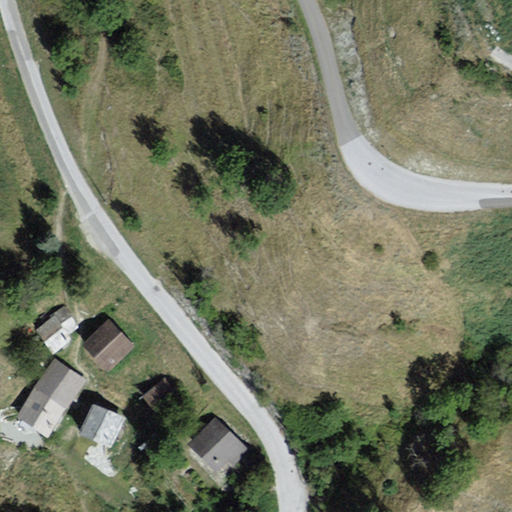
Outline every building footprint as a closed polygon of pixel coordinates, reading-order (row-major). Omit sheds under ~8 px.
[(54,320),(34,333),(51,358),(71,345),(54,320)] [(105,327),(83,349),(110,375),(131,353),(105,327)] [(83,382),(51,363),(18,419),(50,438),(83,382)] [(124,421),(91,406),(78,436),(110,451),(124,421)] [(210,421),(188,446),(223,477),(245,453),(210,421)]
